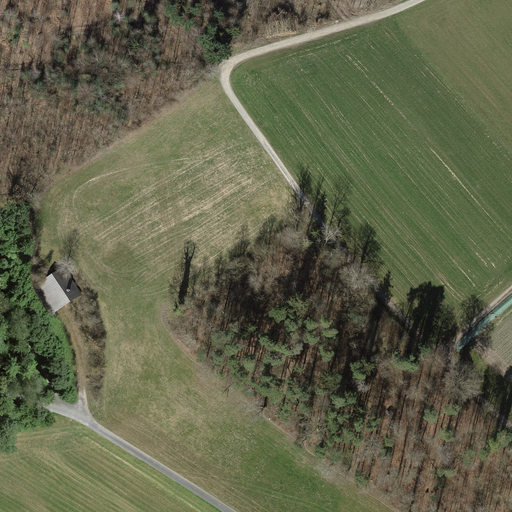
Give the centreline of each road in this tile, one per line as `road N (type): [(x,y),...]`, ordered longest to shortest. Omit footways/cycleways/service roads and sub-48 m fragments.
road 1 (track): [(418,0),(237,59),(225,79),(314,213),(441,354)]
road 2 (track): [(230,511),(76,415),(0,388)]
road 3 (track): [(58,409),(0,281)]
